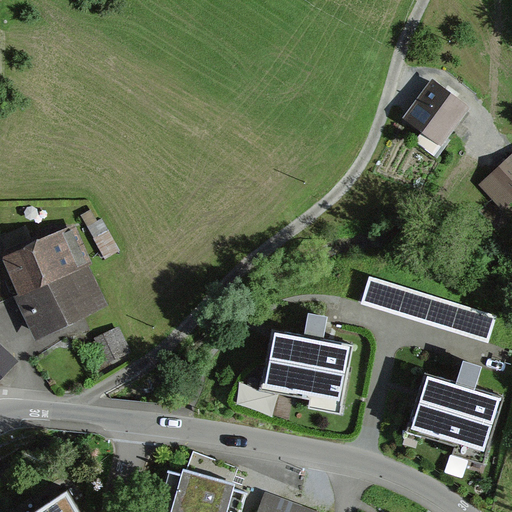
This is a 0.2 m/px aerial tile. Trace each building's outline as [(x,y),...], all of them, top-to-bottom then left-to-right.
[(465,109),(429,83),(402,118),(439,145),(465,109)] [(511,213),(511,160),(482,195),(508,218),(511,213)] [(106,259),(120,252),(99,208),(85,215),(106,259)] [(68,229),(9,254),(25,291),(84,266),(68,229)] [(84,266),(25,291),(41,329),(100,304),(84,266)] [(497,314),(370,273),(361,300),(489,340),(497,314)] [(355,343),(274,328),(264,382),(310,390),(307,405),(342,412),(355,343)] [(0,350),(0,375),(12,363),(0,350)] [(510,394),(426,367),(407,427),(457,442),(454,450),(489,461),(510,394)] [(183,474),(166,469),(154,511),(242,511),(247,493),(234,489),(236,484),(184,469),(183,474)] [(83,511),(73,494),(44,511),(83,511)] [(298,511),(262,499),(257,511),(298,511)]
